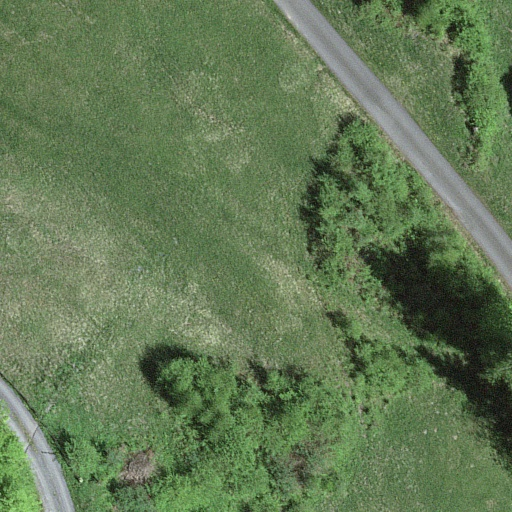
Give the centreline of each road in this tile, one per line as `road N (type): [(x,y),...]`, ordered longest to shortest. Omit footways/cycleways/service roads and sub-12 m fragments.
road 1 (track): [(292,0),(511,269)]
road 2 (track): [(0,385),(52,511)]
